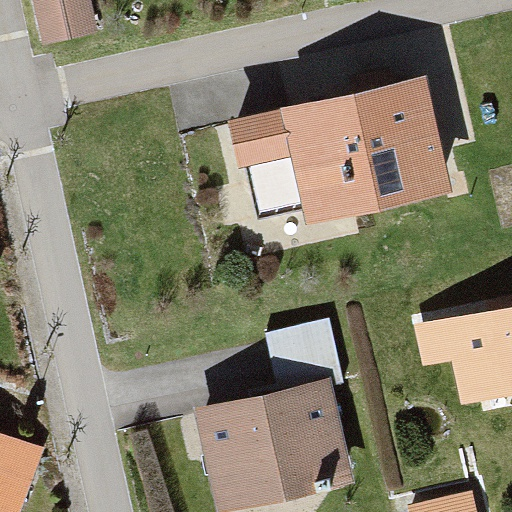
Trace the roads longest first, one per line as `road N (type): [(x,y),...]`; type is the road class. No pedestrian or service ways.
road 1 (residential): [(502,0),(12,109)]
road 2 (residential): [(100,511),(12,109)]
